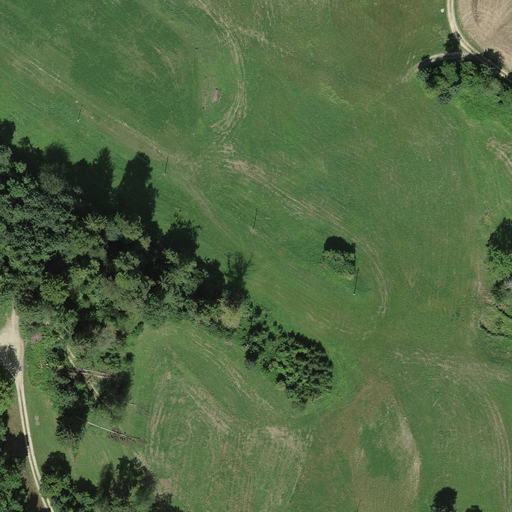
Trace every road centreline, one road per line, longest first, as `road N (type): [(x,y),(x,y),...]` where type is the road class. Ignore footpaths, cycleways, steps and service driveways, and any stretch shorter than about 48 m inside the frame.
road 1 (track): [(315,296),(356,320),(434,342),(475,364),(499,402),(511,465)]
road 2 (track): [(0,321),(13,334),(49,511)]
